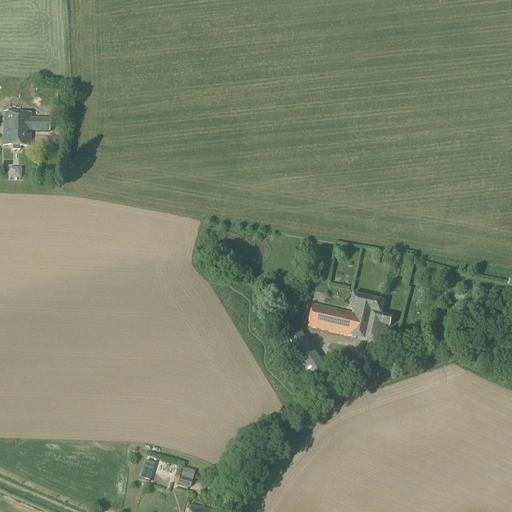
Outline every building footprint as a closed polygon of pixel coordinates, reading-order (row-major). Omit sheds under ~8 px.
[(4,114),(3,147),(29,148),(29,133),(47,133),(48,121),(30,120),(30,115),(4,114)] [(15,180),(27,178),(26,170),(14,171),(15,180)] [(381,315),(384,302),(353,295),(350,308),(353,309),(352,315),(313,306),(308,328),(347,337),(382,345),(386,326),(390,327),(392,318),(381,315)] [(308,383),(327,370),(301,333),(282,346),(308,383)] [(148,483),(153,464),(144,462),(139,480),(148,483)] [(190,489),(194,474),(183,470),(181,478),(179,477),(177,485),(190,489)] [(155,480),(171,487),(174,478),(158,471),(155,480)]
